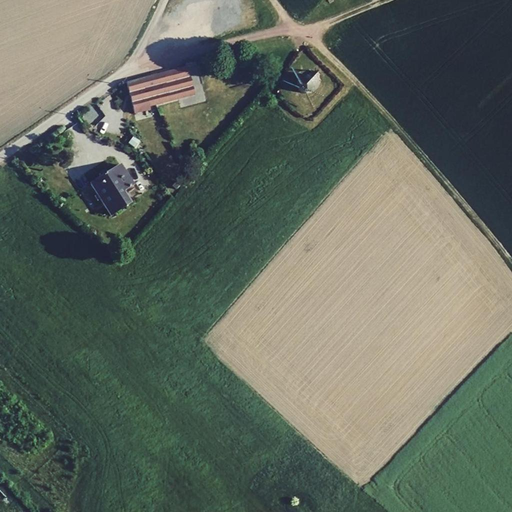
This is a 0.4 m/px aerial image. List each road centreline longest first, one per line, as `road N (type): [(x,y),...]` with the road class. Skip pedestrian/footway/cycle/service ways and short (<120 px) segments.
road 1 (track): [(511,261),(371,97),(272,0)]
road 2 (track): [(138,63),(316,29),(384,0)]
